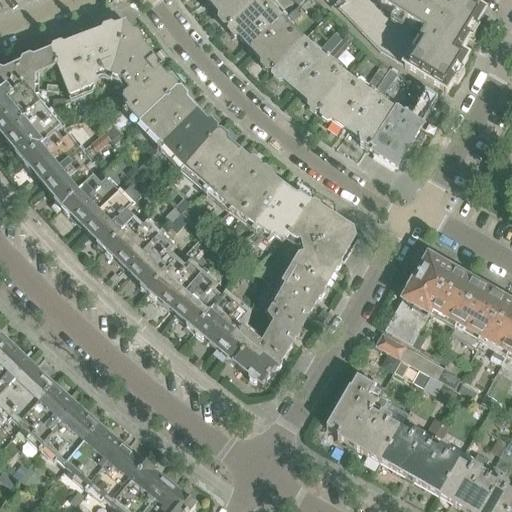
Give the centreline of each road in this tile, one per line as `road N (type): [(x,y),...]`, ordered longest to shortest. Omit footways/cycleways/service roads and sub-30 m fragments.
road 1 (residential): [(151,0),(218,84),(271,133),(391,215),(411,220)]
road 2 (residential): [(257,477),(110,361),(0,251)]
road 3 (residential): [(257,477),(411,220)]
road 4 (residential): [(411,220),(511,52)]
